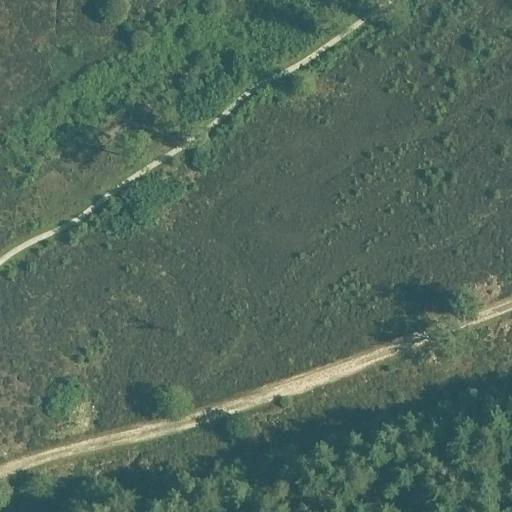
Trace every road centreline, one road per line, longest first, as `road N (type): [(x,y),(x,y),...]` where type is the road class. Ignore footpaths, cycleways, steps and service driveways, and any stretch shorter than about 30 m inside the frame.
road 1 (track): [(511,290),(425,331),(0,475)]
road 2 (unknown): [(171,0),(0,121)]
